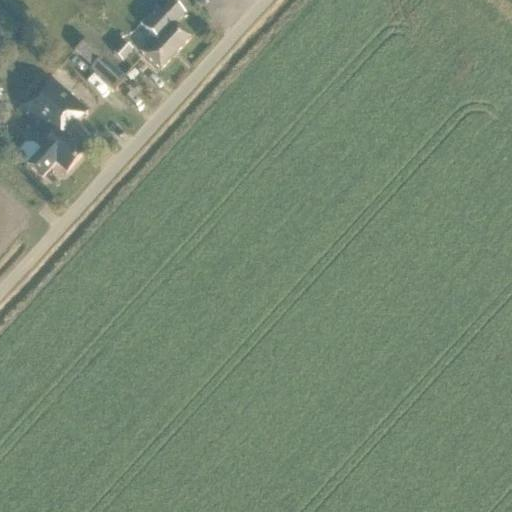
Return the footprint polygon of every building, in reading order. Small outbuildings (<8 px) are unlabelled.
[(140,52),(159,70),(161,72),(191,39),(175,25),(185,15),(168,0),(164,0),(140,26),(153,38),(140,52)] [(73,54),(91,70),(93,67),(101,59),(84,43),(73,54)] [(122,44),(113,55),(123,64),(132,53),(122,44)] [(125,81),(101,59),(93,67),(91,70),(90,71),(113,93),(125,81)] [(84,156),(64,137),(87,113),(50,79),(17,111),(50,142),(40,153),(33,145),(26,145),(18,154),(20,163),(40,182),(55,166),(66,176),(84,156)]
